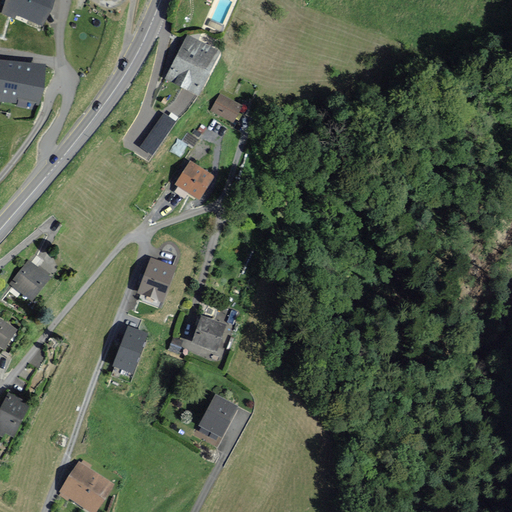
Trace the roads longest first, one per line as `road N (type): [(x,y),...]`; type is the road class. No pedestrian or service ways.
road 1 (residential): [(45,511),(144,239),(134,235),(121,244),(0,390)]
road 2 (secondary): [(58,161),(134,59),(160,0)]
road 3 (residential): [(0,177),(44,117),(56,85),(68,82)]
